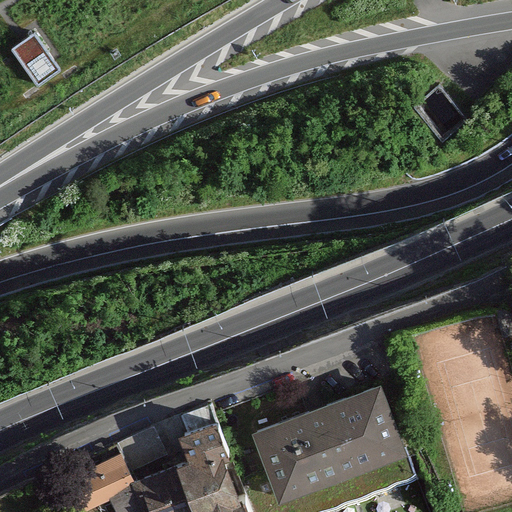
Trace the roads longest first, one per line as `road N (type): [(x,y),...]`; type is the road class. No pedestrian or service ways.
road 1 (primary): [(0,431),(511,218)]
road 2 (residential): [(0,481),(101,433),(426,319),(511,278)]
road 3 (motorway): [(0,198),(217,91),(347,51),(511,20)]
road 4 (motorway): [(0,274),(163,233),(408,199),(457,185),(511,155)]
road 5 (motorway): [(0,182),(282,0)]
road 6 (motorway): [(0,104),(164,0)]
